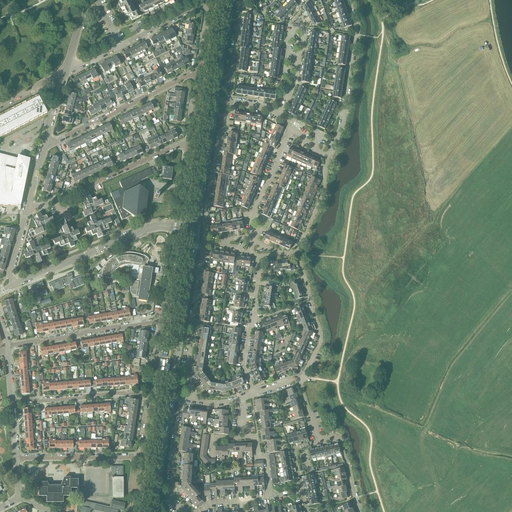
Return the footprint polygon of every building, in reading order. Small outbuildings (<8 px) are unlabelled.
[(116,0),(125,18),(129,16),(132,21),(173,0),(150,0),(144,3),(144,1),(142,2),(143,4),(138,6),(140,10),(134,13),(132,9),(134,8),(133,6),(131,7),(127,0),(116,0)] [(292,0),(291,0),(288,4),(294,9),(298,5),(292,0)] [(305,11),(313,7),(310,2),(303,6),(305,11)] [(290,14),(294,9),(288,4),(284,8),(290,14)] [(338,12),(346,9),(344,4),(336,7),(338,12)] [(308,16),(316,12),(313,7),(305,11),(308,16)] [(286,18),(290,14),(284,8),(280,12),(286,18)] [(340,18),(348,15),(346,9),(338,12),(340,18)] [(282,22),(286,18),(280,12),(276,16),(282,22)] [(311,21),(318,17),(316,12),(308,16),(311,21)] [(342,23),(350,20),(348,15),(340,18),(342,23)] [(318,17),(311,21),(314,27),(321,22),(318,17)] [(350,20),(342,23),(344,29),(352,26),(350,20)] [(172,29),(166,32),(170,40),(176,37),(172,29)] [(165,42),(170,40),(166,32),(164,33),(164,32),(162,33),(162,34),(161,34),(164,40),(165,42)] [(185,35),(184,35),(184,38),(187,38),(186,45),(192,46),(193,37),(187,36),(185,35)] [(160,46),(158,42),(156,37),(153,38),(152,38),(151,38),(151,39),(150,40),(153,45),(155,44),(157,48),(160,46)] [(145,43),(139,45),(143,53),(146,52),(144,50),(147,48),(145,43)] [(139,45),(134,48),(137,54),(139,52),(141,55),(143,53),(139,45)] [(174,49),(176,52),(179,58),(183,66),(189,63),(186,57),(183,59),(180,51),(182,50),(180,46),(174,49)] [(134,48),(128,51),(133,59),(138,56),(137,54),(134,48)] [(133,59),(128,51),(123,54),(126,59),(129,58),(130,60),(133,59)] [(145,57),(145,58),(147,61),(147,62),(155,58),(153,53),(145,57)] [(116,57),(111,60),(115,68),(120,65),(116,57)] [(179,58),(174,60),(178,69),(183,66),(179,58)] [(109,71),(115,68),(111,60),(105,62),(109,71)] [(178,69),(174,60),(169,63),(173,71),(178,69)] [(105,62),(100,65),(104,73),(109,71),(105,62)] [(167,74),(173,71),(169,63),(166,64),(167,67),(164,68),(167,74)] [(88,72),(93,80),(98,77),(94,69),(88,72)] [(158,69),(153,72),(156,79),(162,77),(158,69)] [(147,74),(148,77),(151,82),(156,79),(153,72),(152,71),(147,74)] [(83,75),(86,80),(89,79),(89,80),(92,80),(93,80),(88,72),(83,75)] [(142,77),(143,79),(145,85),(151,82),(148,77),(147,74),(142,77)] [(83,75),(78,77),(81,83),(82,85),(87,83),(86,80),(83,75)] [(82,85),(81,83),(78,77),(72,80),(75,86),(78,84),(79,87),(82,85)] [(141,77),(136,79),(140,87),(145,85),(143,79),(142,77),(141,77)] [(126,84),(124,86),(128,94),(133,91),(129,83),(126,84)] [(119,88),(123,96),(128,94),(124,86),(121,87),(119,88)] [(298,91),(305,95),(308,90),(300,86),(298,91)] [(173,97),(176,98),(183,99),(184,92),(182,92),(182,88),(175,87),(173,97)] [(117,99),(123,96),(119,88),(113,91),(110,93),(113,98),(116,97),(117,99)] [(70,93),(68,99),(78,102),(81,102),(82,100),(75,98),(76,95),(77,95),(78,92),(73,91),(73,94),(70,93)] [(295,97),(303,100),(305,95),(298,91),(295,97)] [(102,100),(107,108),(112,105),(111,102),(113,101),(109,92),(106,94),(107,97),(102,100)] [(32,98),(0,114),(0,137),(47,113),(40,98),(40,99),(39,97),(33,100),(32,98)] [(293,102),(301,106),(303,100),(295,97),(293,102)] [(78,102),(68,99),(67,105),(73,106),(76,107),(80,108),(80,106),(77,105),(78,102)] [(107,108),(102,100),(97,102),(99,105),(101,110),(107,108)] [(327,105),(334,108),(337,103),(329,100),(327,105)] [(92,105),(93,108),(96,113),(101,110),(99,105),(97,102),(92,105)] [(151,102),(145,105),(148,112),(154,109),(151,102)] [(298,111),(301,106),(293,102),(291,107),(298,111)] [(145,105),(140,108),(143,114),(145,113),(148,112),(145,105)] [(332,114),(334,108),(327,105),(324,110),(332,114)] [(296,116),(298,111),(291,107),(288,113),(296,116)] [(90,116),(96,113),(93,108),(87,110),(90,116)] [(134,111),(138,117),(139,120),(142,118),(141,115),(143,114),(140,108),(134,111)] [(330,119),(332,114),(324,110),(322,116),(330,119)] [(76,120),(77,117),(70,115),(71,112),(65,111),(64,117),(76,120)] [(134,111),(129,113),(132,120),(138,117),(134,111)] [(124,116),(127,123),(132,120),(129,113),(124,116)] [(121,125),(127,123),(124,116),(118,119),(121,125)] [(327,124),(330,119),(322,116),(319,121),(327,124)] [(76,120),(64,117),(62,122),(62,124),(65,125),(65,123),(71,125),(72,122),(75,123),(76,120)] [(325,130),(327,124),(319,121),(317,126),(325,130)] [(109,123),(104,126),(107,132),(113,130),(109,123)] [(274,130),(281,133),(283,128),(276,125),(274,130)] [(98,129),(101,135),(107,133),(104,126),(98,129)] [(98,129),(93,131),(96,138),(101,135),(98,129)] [(168,131),(169,133),(172,140),(177,137),(176,134),(179,133),(177,130),(174,129),(168,131)] [(88,134),(91,141),(96,138),(93,131),(88,134)] [(169,133),(163,136),(166,142),(172,140),(169,133)] [(82,137),(85,143),(88,142),(89,144),(92,142),(91,141),(88,134),(82,137)] [(272,135),(270,140),(277,143),(279,138),(272,135)] [(158,138),(161,145),(166,142),(163,136),(158,138)] [(82,137),(77,140),(80,146),(85,143),(82,137)] [(152,139),(152,140),(155,147),(161,145),(158,138),(155,139),(154,137),(152,139)] [(269,142),(268,145),(272,147),(275,148),(277,143),(270,140),(268,139),(267,141),(269,142)] [(71,142),(75,149),(80,146),(77,140),(71,142)] [(150,149),(155,147),(152,140),(147,143),(150,149)] [(69,151),(75,149),(71,142),(66,145),(69,151)] [(265,144),(263,149),(270,152),(272,147),(268,145),(265,144)] [(139,146),(134,148),(137,155),(142,153),(139,146)] [(128,151),(131,157),(137,155),(134,148),(128,151)] [(292,159),(296,150),(291,148),(287,156),(292,159)] [(263,149),(261,154),(268,157),(270,152),(263,149)] [(17,158),(0,153),(0,205),(18,206),(18,210),(20,210),(21,203),(30,159),(25,158),(26,151),(22,150),(21,157),(18,156),(17,158)] [(296,150),(292,159),(297,161),(301,152),(296,150)] [(123,153),(126,160),(131,157),(128,151),(123,153)] [(301,152),(297,161),(302,163),(306,154),(301,152)] [(120,162),(126,160),(123,153),(117,156),(120,162)] [(268,157),(261,154),(258,153),(256,158),(259,159),(266,162),(268,157)] [(306,154),(302,163),(307,165),(311,157),(306,154)] [(53,156),(51,162),(58,164),(60,158),(53,156)] [(311,157),(307,165),(311,167),(315,159),(311,157)] [(110,159),(104,161),(107,168),(113,165),(110,159)] [(257,164),(264,167),(266,162),(259,159),(257,164)] [(321,161),(315,159),(311,167),(317,170),(321,161)] [(99,164),(102,170),(107,168),(104,161),(99,164)] [(264,167),(257,164),(255,163),(252,168),(262,172),(264,167)] [(99,164),(93,166),(96,173),(102,170),(99,164)] [(93,166),(88,169),(91,175),(96,173),(93,166)] [(171,180),(173,168),(164,166),(162,179),(171,180)] [(283,171),(292,175),(294,169),(285,166),(283,171)] [(148,193),(148,192),(139,186),(140,181),(157,173),(156,172),(155,172),(153,168),(150,169),(150,168),(119,182),(122,188),(111,193),(122,220),(131,215),(135,218),(145,214),(145,213),(143,211),(143,210),(144,209),(145,207),(145,206),(146,203),(146,201),(146,200),(146,198),(145,196),(145,194),(147,193),(148,193)] [(262,172),(252,168),(250,173),(252,174),(259,177),(262,172)] [(82,171),(85,178),(91,175),(88,169),(82,171)] [(82,171),(77,173),(80,180),(85,178),(82,171)] [(281,176),(290,180),(292,175),(283,171),(281,176)] [(74,182),(80,180),(77,173),(71,176),(74,182)] [(251,175),(249,180),(258,184),(261,179),(254,176),(251,175)] [(290,180),(281,176),(279,181),(288,185),(290,180)] [(312,177),(310,182),(319,186),(321,181),(312,177)] [(247,185),(249,186),(256,189),(258,184),(249,180),(247,185)] [(288,185),(279,181),(277,186),(281,188),(284,189),(286,190),(288,185)] [(319,186),(310,182),(308,187),(316,191),(319,186)] [(247,191),(254,194),(256,189),(249,186),(247,185),(245,190),(247,191)] [(281,188),(277,186),(274,185),(272,190),(281,194),(284,189),(281,188)] [(316,191),(308,187),(305,192),(314,196),(316,191)] [(245,190),(243,195),(245,196),(252,199),(254,194),(247,191),(245,190)] [(281,194),(272,190),(270,195),(279,199),(281,194)] [(314,196),(305,192),(303,197),(312,201),(314,196)] [(95,207),(103,204),(102,200),(97,201),(96,197),(92,199),(90,195),(86,197),(87,201),(83,203),(87,211),(83,213),(85,217),(93,213),(92,211),(96,209),(95,207)] [(279,199),(270,195),(268,200),(277,203),(279,199)] [(312,201),(303,197),(301,202),(310,206),(312,201)] [(250,204),(243,201),(238,199),(237,201),(242,203),(241,206),(248,209),(250,204)] [(277,203),(268,200),(266,204),(275,208),(277,203)] [(310,206),(301,202),(299,207),(308,211),(310,206)] [(275,208),(266,204),(264,209),(273,213),(275,208)] [(308,211),(299,207),(297,212),(306,216),(308,211)] [(271,219),(273,213),(264,209),(261,215),(271,219)] [(297,212),(295,217),(304,221),(306,216),(297,212)] [(46,225),(54,221),(52,217),(48,219),(46,215),(42,217),(40,213),(36,215),(38,219),(34,221),(38,229),(34,231),(36,235),(44,231),(43,229),(47,227),(46,225)] [(107,225),(111,223),(109,218),(101,222),(101,221),(97,223),(94,215),(89,217),(91,221),(87,223),(89,227),(85,229),(86,233),(90,232),(92,236),(96,234),(98,238),(102,236),(101,232),(109,229),(107,225)] [(295,217),(293,216),(290,221),(293,222),(301,226),(304,221),(295,217)] [(299,231),(301,226),(293,222),(290,227),(299,231)] [(75,236),(79,234),(78,230),(73,232),(72,228),(68,229),(66,225),(62,227),(65,234),(61,236),(61,237),(53,240),(55,245),(59,243),(60,247),(68,244),(70,248),(74,246),(73,242),(77,240),(75,236)] [(265,239),(270,241),(273,234),(274,232),(270,231),(269,232),(268,232),(265,239)] [(279,234),(278,236),(275,243),(280,245),(283,238),(284,236),(279,234)] [(285,247),(288,240),(283,238),(280,245),(285,247)] [(288,240),(285,247),(290,250),(293,243),(288,240)] [(46,250),(50,248),(49,244),(40,247),(36,248),(33,241),(29,243),(30,247),(26,248),(28,253),(24,254),(26,259),(30,257),(31,261),(35,259),(37,263),(41,262),(40,258),(48,254),(46,250)] [(213,260),(218,261),(219,251),(214,250),(213,253),(211,253),(209,264),(212,264),(213,260)] [(131,253),(130,253),(130,252),(127,253),(126,253),(124,253),(122,254),(122,253),(119,255),(117,255),(116,256),(114,257),(113,258),(109,260),(110,261),(109,261),(109,262),(108,263),(107,264),(104,266),(105,267),(104,268),(104,269),(103,271),(103,272),(101,275),(102,275),(101,278),(110,279),(109,279),(112,279),(112,276),(113,275),(113,274),(114,273),(115,272),(116,272),(117,272),(118,272),(118,271),(119,270),(119,269),(119,268),(119,267),(121,267),(123,266),(124,266),(125,266),(125,267),(126,267),(127,267),(127,266),(128,266),(128,265),(130,265),(132,265),(130,274),(132,274),(131,278),(137,279),(136,282),(132,281),(130,291),(130,292),(131,292),(131,293),(131,294),(132,294),(132,295),(133,295),(134,295),(139,296),(138,300),(147,301),(152,272),(158,273),(158,269),(152,268),(151,268),(149,268),(150,267),(149,267),(148,268),(147,268),(146,262),(147,262),(148,261),(148,260),(148,259),(148,258),(146,257),(144,256),(143,255),(139,254),(140,253),(136,253),(135,253),(133,253),(131,253)] [(234,268),(236,268),(237,259),(235,258),(236,253),(230,252),(229,262),(234,263),(234,268)] [(239,266),(244,267),(246,256),(240,256),(240,259),(237,258),(237,259),(236,268),(235,271),(238,272),(239,266)] [(246,256),(244,267),(250,267),(249,271),(252,271),(253,263),(250,263),(251,257),(246,256)] [(282,261),(282,269),(286,269),(286,270),(291,270),(291,271),(296,270),(293,263),(290,263),(290,262),(288,262),(288,260),(282,261)] [(279,270),(282,269),(282,261),(275,261),(276,264),(274,264),(274,267),(270,267),(271,274),(275,274),(275,271),(279,271),(279,270)] [(83,282),(85,281),(83,277),(81,278),(74,281),(72,276),(73,276),(71,273),(67,275),(67,276),(48,284),(50,287),(52,286),(54,292),(64,287),(71,283),(74,289),(84,284),(83,282)] [(293,289),(294,292),(302,289),(300,283),(298,284),(297,282),(295,283),(294,279),(287,281),(288,284),(290,284),(292,289),(293,289)] [(42,282),(31,287),(32,290),(44,286),(42,282)] [(263,296),(272,297),(272,294),(274,294),(275,288),(267,287),(267,290),(264,290),(263,296)] [(304,295),(302,289),(294,292),(295,296),(294,296),(295,300),(294,301),(295,304),(302,302),(301,299),(303,298),(302,296),(304,295)] [(46,290),(34,295),(36,299),(47,294),(46,290)] [(236,296),(235,301),(245,302),(246,302),(247,301),(247,298),(246,297),(237,296),(238,294),(232,293),(231,295),(236,296)] [(271,301),(272,297),(263,296),(262,302),(265,302),(264,306),(266,306),(265,310),(266,312),(274,310),(274,308),(272,303),(272,301),(271,301)] [(245,303),(245,302),(235,301),(234,306),(230,306),(230,308),(239,310),(239,307),(245,308),(246,307),(246,305),(245,303)] [(298,312),(298,314),(305,312),(304,308),(309,307),(308,304),(294,309),(296,313),(298,312)] [(8,307),(6,307),(8,313),(15,311),(13,305),(8,307)] [(230,311),(233,312),(233,317),(243,318),(244,317),(245,314),(244,313),(238,312),(239,310),(230,308),(230,311)] [(17,317),(15,311),(8,313),(10,319),(17,317)] [(305,312),(298,314),(299,316),(297,317),(299,321),(311,316),(310,313),(306,315),(305,312)] [(279,314),(284,326),(290,324),(286,315),(283,317),(282,313),(279,314)] [(280,328),(284,326),(279,314),(277,315),(279,318),(275,320),(278,327),(279,326),(280,328)] [(311,316),(299,321),(300,324),(302,324),(303,325),(309,323),(308,320),(312,318),(311,316)] [(10,319),(12,325),(19,323),(17,317),(10,319)] [(243,318),(233,317),(232,322),(230,322),(230,325),(236,326),(237,323),(242,324),(243,318)] [(273,331),(273,332),(279,330),(278,327),(275,320),(272,321),(270,317),(268,318),(273,331)] [(76,319),(78,326),(83,325),(83,321),(85,321),(84,318),(76,319)] [(262,330),(265,327),(266,331),(268,330),(269,332),(273,331),(268,318),(266,319),(267,323),(264,324),(264,325),(263,326),(260,328),(262,330)] [(19,323),(12,325),(14,331),(21,329),(19,323)] [(309,323),(303,325),(305,332),(313,332),(313,331),(316,330),(314,325),(311,326),(309,323)] [(198,331),(198,334),(211,336),(212,331),(209,331),(210,326),(201,324),(200,328),(203,328),(202,332),(198,331)] [(23,335),(21,329),(14,331),(16,337),(23,335)] [(141,338),(147,339),(148,332),(140,330),(139,337),(141,338)] [(305,332),(302,338),(309,341),(310,338),(317,341),(318,338),(315,337),(316,334),(313,333),(313,332),(305,332)] [(300,339),(298,343),(310,348),(311,346),(308,344),(309,341),(302,338),(302,340),(300,339)] [(82,345),(79,345),(80,348),(85,348),(86,353),(89,353),(88,347),(87,340),(81,341),(82,345)] [(313,349),(310,348),(298,343),(296,346),(298,347),(298,349),(304,352),(306,349),(312,352),(313,349)] [(293,353),(295,354),(305,359),(306,357),(303,355),(304,352),(298,349),(297,350),(295,349),(293,353)] [(145,352),(139,351),(137,351),(136,358),(144,359),(145,352)] [(295,355),(293,360),(298,366),(298,365),(302,367),(304,362),(300,360),(302,357),(305,359),(295,354),(295,355)] [(260,357),(253,356),(252,361),(250,361),(249,364),(249,365),(261,363),(261,359),(263,360),(264,357),(260,357)] [(289,370),(286,363),(285,360),(282,361),(283,362),(280,363),(285,376),(287,375),(286,371),(289,370)] [(292,360),(286,363),(289,370),(292,368),(293,372),(298,370),(297,366),(298,366),(293,360),(292,360)] [(285,376),(280,363),(279,363),(278,361),(275,362),(277,366),(275,367),(277,374),(281,373),(282,377),(285,376)] [(261,363),(249,365),(251,368),(252,367),(254,372),(261,369),(260,368),(262,367),(261,363)] [(196,374),(203,371),(204,365),(197,364),(197,367),(193,367),(192,372),(196,373),(196,374)] [(261,369),(254,372),(256,375),(252,377),(253,379),(265,374),(264,371),(265,370),(264,368),(261,369)] [(207,377),(203,371),(196,374),(193,377),(194,379),(196,381),(199,379),(202,381),(207,377)] [(235,376),(235,378),(241,390),(243,390),(241,386),(245,384),(241,374),(235,376)] [(265,374),(253,379),(254,381),(258,380),(259,383),(266,381),(265,379),(267,378),(265,374)] [(212,382),(207,377),(202,381),(204,384),(200,387),(203,391),(207,388),(207,389),(212,382)] [(99,380),(93,380),(94,383),(96,383),(96,387),(102,386),(101,380),(101,378),(99,378),(99,380)] [(241,390),(235,378),(232,379),(232,381),(231,382),(233,389),(237,388),(238,391),(241,390)] [(226,394),(224,382),(224,381),(220,380),(220,382),(220,384),(218,383),(217,391),(222,391),(222,393),(226,394)] [(228,391),(233,389),(231,382),(229,383),(228,381),(224,382),(226,394),(226,396),(230,395),(228,391)] [(217,391),(218,383),(212,382),(207,389),(208,389),(208,393),(213,394),(214,390),(217,391)] [(289,396),(297,394),(295,388),(282,392),(283,394),(286,393),(287,397),(289,396)] [(298,399),(297,394),(289,396),(290,400),(285,401),(286,403),(298,399)] [(129,399),(128,406),(137,407),(138,400),(129,399)] [(300,405),(298,399),(286,403),(286,406),(291,404),(292,408),(300,405)] [(269,404),(266,405),(256,406),(257,412),(260,412),(266,411),(266,407),(269,406),(269,404)] [(302,411),(300,405),(292,408),(293,411),(288,413),(289,415),(294,413),(302,411)] [(51,416),(51,415),(51,408),(45,408),(45,413),(42,413),(43,418),(48,418),(48,416),(51,416)] [(189,410),(190,409),(185,408),(185,410),(183,410),(181,423),(184,423),(185,418),(188,419),(189,416),(189,410)] [(304,417),(302,411),(294,413),(295,417),(290,418),(291,421),(304,417)] [(182,427),(181,433),(195,435),(195,433),(190,432),(191,428),(182,427)] [(300,431),(304,441),(307,440),(308,443),(310,442),(305,429),(305,428),(300,429),(300,431)] [(292,431),(290,432),(294,444),(297,443),(298,445),(300,445),(296,433),(293,434),(292,431)] [(132,441),(133,434),(126,433),(123,432),(123,436),(126,436),(125,440),(132,441)] [(120,446),(124,447),(131,448),(132,441),(125,440),(121,439),(120,446)] [(281,439),(270,441),(267,441),(268,447),(278,446),(277,442),(281,441),(281,439)] [(336,457),(336,455),(333,444),(331,445),(330,443),(328,443),(331,456),(334,455),(334,458),(336,457)] [(281,445),(278,446),(268,447),(269,453),(279,452),(282,451),(281,447),(282,447),(281,445)] [(325,460),(327,459),(326,457),(324,446),(321,447),(320,445),(318,445),(321,458),(324,457),(325,460)] [(182,454),(181,460),(180,483),(175,483),(174,486),(177,486),(177,492),(180,496),(183,493),(195,507),(196,506),(198,508),(204,502),(203,500),(204,499),(200,494),(201,494),(193,484),(194,460),(195,454),(182,454)] [(111,478),(108,478),(108,497),(112,497),(112,498),(123,498),(123,478),(123,477),(123,467),(111,467),(111,478)] [(333,480),(333,482),(347,479),(348,479),(348,476),(346,476),(346,474),(337,475),(338,479),(333,480)] [(78,489),(78,480),(77,480),(77,478),(70,478),(63,478),(61,485),(61,486),(51,486),(51,484),(48,484),(48,486),(47,486),(47,485),(46,483),(37,483),(37,489),(38,489),(38,496),(46,496),(46,503),(62,503),(62,496),(70,496),(70,489),(78,489)] [(332,489),(346,486),(345,480),(336,482),(337,485),(332,486),(332,489)] [(349,497),(347,491),(339,493),(339,497),(334,498),(335,500),(349,497)] [(109,507),(82,501),(81,501),(81,502),(80,502),(79,503),(79,504),(80,505),(80,506),(81,506),(82,506),(80,511),(116,511),(117,511),(116,511),(116,510),(123,511),(124,504),(112,501),(112,502),(110,501),(109,507)] [(345,511),(353,508),(350,502),(338,508),(339,510),(344,508),(345,511)]
